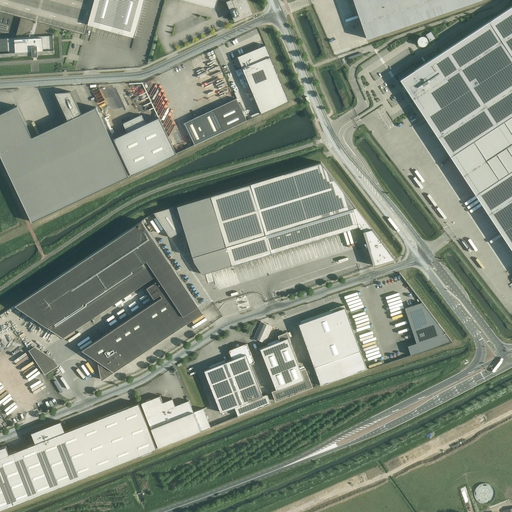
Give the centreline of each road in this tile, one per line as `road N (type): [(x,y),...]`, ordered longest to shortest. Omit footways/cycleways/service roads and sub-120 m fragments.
road 1 (unclassified): [(419,256),(232,321),(143,379),(0,438)]
road 2 (unclassified): [(0,290),(137,198),(329,138)]
road 3 (unclassified): [(275,13),(135,74),(0,83)]
road 4 (primary): [(302,459),(374,434),(508,367)]
road 5 (primary): [(475,370),(302,459)]
road 6 (tertiary): [(329,138),(419,256)]
road 7 (tertiary): [(427,251),(334,136)]
road 8 (primary): [(169,511),(302,459)]
road 9 (tertiary): [(334,136),(280,11)]
road 10 (tertiary): [(275,13),(329,138)]
road 11 (tertiary): [(504,355),(427,251)]
